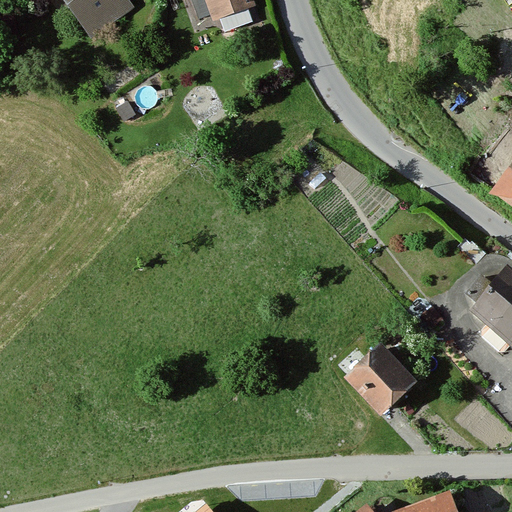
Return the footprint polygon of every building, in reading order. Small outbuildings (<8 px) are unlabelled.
[(136,8),(130,0),(65,0),(96,39),(136,8)] [(255,0),(202,0),(211,23),(257,6),(255,0)] [(511,159),(488,191),(511,208),(511,159)] [(511,269),(505,264),(468,312),(511,346),(511,269)] [(415,382),(374,340),(338,375),(379,417),(415,382)] [(391,511),(461,511),(452,488),(391,511)]
